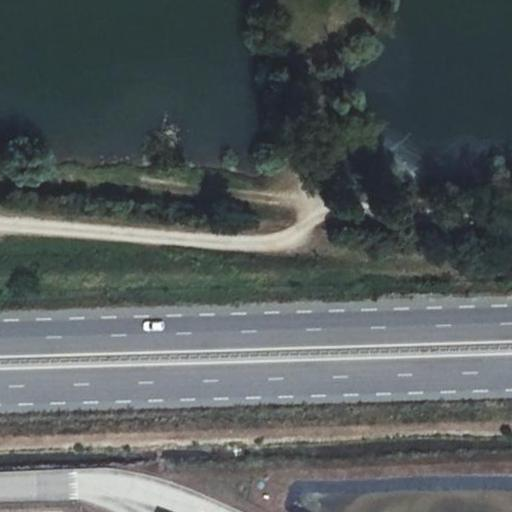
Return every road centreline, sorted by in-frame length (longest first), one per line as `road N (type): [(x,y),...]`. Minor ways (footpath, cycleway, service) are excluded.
road 1 (trunk): [(511,323),(0,339)]
road 2 (trunk): [(0,386),(511,372)]
road 3 (track): [(0,224),(309,253),(314,206)]
road 4 (track): [(0,175),(314,206)]
road 5 (track): [(314,206),(511,223)]
